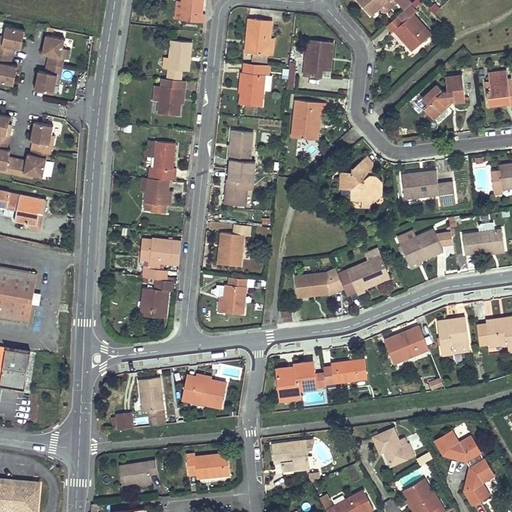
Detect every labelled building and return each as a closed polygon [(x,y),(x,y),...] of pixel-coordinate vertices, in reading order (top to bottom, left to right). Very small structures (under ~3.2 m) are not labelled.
[(182,0),(183,0),(181,20),(204,22),(205,13),(203,13),(204,0),(182,0)] [(357,0),(371,15),(380,7),(385,13),(397,1),(401,5),(406,0),(357,0)] [(413,2),(411,0),(406,0),(401,5),(405,9),(413,2)] [(398,14),(386,25),(392,32),(396,28),(407,40),(405,42),(413,50),(431,33),(413,13),(404,21),(398,14)] [(273,20),(249,17),(246,52),(269,55),(271,37),(273,20)] [(192,42),(171,39),(168,78),(182,79),(183,70),(188,70),(192,42)] [(333,43),(308,39),(304,75),(321,77),(322,68),(327,69),(328,57),(331,57),(333,43)] [(1,60),(0,65),(0,81),(15,84),(19,64),(1,60)] [(244,63),(244,65),(266,67),(266,74),(269,75),(271,65),(244,63)] [(266,67),(244,65),(244,72),(241,71),(240,80),(243,80),(241,91),(240,103),(263,105),(266,74),(266,67)] [(39,68),(35,88),(56,92),(60,73),(39,68)] [(507,70),(489,72),(490,81),(491,90),(487,90),(488,101),(510,99),(511,103),(511,105),(511,84),(509,85),(508,78),(507,70)] [(429,104),(423,108),(433,119),(447,106),(446,104),(452,98),(453,101),(465,100),(462,74),(446,76),(447,90),(443,90),(437,84),(423,97),(429,104)] [(168,78),(162,77),(158,113),(178,115),(180,102),(181,88),(184,89),(185,80),(182,79),(168,78)] [(325,102),(296,99),(292,137),(315,139),(316,129),(320,129),(321,113),(324,113),(325,102)] [(8,148),(12,114),(0,112),(0,166),(8,167),(7,172),(44,177),(47,154),(51,154),(55,123),(33,120),(28,159),(11,156),(12,148),(8,148)] [(253,132),(232,130),(229,159),(231,159),(230,169),(254,171),(256,162),(251,161),(253,132)] [(176,142),(157,140),(153,166),(150,166),(148,177),(170,180),(174,180),(175,168),(173,168),(176,142)] [(374,161),(368,155),(365,158),(371,163),(366,167),(372,174),(374,161)] [(352,172),(343,171),(342,188),(352,188),(351,196),(363,196),(363,200),(363,205),(372,205),(372,201),(380,193),(382,194),(382,186),(379,182),(382,180),(376,173),(372,174),(366,167),(371,163),(365,158),(354,168),(352,167),(352,172)] [(511,163),(507,164),(507,169),(501,170),(492,171),(493,182),(502,181),(503,188),(511,186),(511,163)] [(254,171),(230,169),(228,178),(227,178),(224,203),(245,205),(247,189),(248,180),(253,181),(254,171)] [(409,172),(401,173),(404,197),(440,193),(441,204),(456,202),(453,181),(438,183),(437,171),(424,172),(425,174),(409,176),(409,172)] [(170,180),(148,177),(145,202),(152,203),(151,212),(166,213),(167,204),(168,190),(170,180)] [(493,182),(494,195),(503,194),(503,188),(502,181),(493,182)] [(46,199),(0,189),(0,204),(8,206),(8,203),(18,205),(15,219),(37,223),(40,212),(44,212),(46,199)] [(397,237),(401,245),(404,253),(409,264),(420,260),(444,250),(442,246),(437,234),(434,229),(416,237),(413,231),(397,237)] [(502,229),(463,234),(465,252),(492,249),(505,247),(502,229)] [(244,234),(221,232),(220,246),(223,246),(221,255),(219,255),(218,263),(241,266),(244,234)] [(452,232),(444,233),(445,245),(454,244),(452,232)] [(444,233),(437,234),(442,246),(445,245),(444,233)] [(181,241),(153,238),(149,277),(157,278),(166,279),(167,270),(160,269),(160,262),(179,264),(181,241)] [(388,271),(381,254),(338,272),(344,289),(347,295),(356,292),(357,294),(365,291),(363,287),(373,284),(372,281),(376,280),(377,282),(383,279),(382,274),(388,271)] [(37,273),(0,266),(0,315),(29,321),(37,273)] [(338,272),(336,267),(326,272),(295,275),(298,297),(305,296),(305,293),(316,291),(316,294),(329,293),(328,289),(331,288),(334,293),(344,289),(338,272)] [(247,278),(230,276),(229,284),(226,283),(225,296),(223,311),(243,313),(247,278)] [(166,279),(157,278),(156,288),(144,287),(141,314),(167,317),(167,311),(165,310),(167,289),(171,290),(173,280),(166,279)] [(292,310),(282,311),(283,321),(293,320),(292,310)] [(447,318),(437,319),(442,354),(452,353),(451,345),(469,342),(465,316),(456,317),(456,319),(447,321),(447,318)] [(494,319),(486,320),(489,346),(507,343),(509,352),(511,351),(511,316),(504,317),(504,321),(495,322),(494,319)] [(397,334),(384,339),(394,362),(429,347),(420,325),(410,329),(411,331),(398,337),(397,334)] [(31,351),(0,345),(0,384),(25,388),(31,351)] [(333,366),(324,367),(325,373),(326,383),(367,378),(365,359),(333,362),(333,366)] [(288,366),(277,368),(281,400),(300,398),(299,389),(316,386),(315,374),(313,361),(295,363),(296,368),(288,369),(288,366)] [(195,384),(185,381),(182,399),(192,401),(192,398),(206,401),(206,404),(221,407),(226,382),(210,379),(209,384),(202,382),(204,375),(197,373),(196,376),(195,384)] [(325,373),(315,374),(316,386),(326,385),(326,383),(325,373)] [(196,376),(187,374),(185,381),(195,384),(196,376)] [(160,376),(139,378),(142,411),(149,410),(151,425),(166,423),(160,376)] [(437,379),(430,381),(433,388),(440,385),(437,379)] [(130,412),(116,413),(118,429),(132,427),(130,412)] [(378,431),(373,434),(381,453),(385,451),(391,465),(415,455),(409,443),(408,443),(402,446),(400,440),(394,428),(380,434),(378,431)] [(452,431),(435,441),(444,455),(447,453),(448,456),(466,460),(473,471),(470,473),(465,490),(473,504),(490,494),(483,482),(496,474),(488,462),(487,463),(478,448),(479,448),(471,436),(459,443),(452,431)] [(405,437),(400,440),(402,446),(408,443),(405,437)] [(307,440),(273,444),(275,461),(282,461),(284,471),(310,468),(307,440)] [(196,452),(187,453),(189,474),(197,474),(198,477),(230,473),(228,452),(196,455),(196,452)] [(156,460),(120,465),(123,485),(138,482),(151,480),(151,474),(158,473),(156,460)] [(0,483),(40,489),(40,483),(0,478),(0,483)] [(433,491),(425,478),(404,490),(409,498),(417,511),(443,511),(447,510),(442,503),(439,506),(431,492),(433,491)] [(37,511),(40,489),(0,483),(0,509),(21,511),(37,511)] [(364,489),(327,509),(328,511),(366,511),(374,508),(364,489)] [(442,503),(434,490),(433,491),(431,492),(439,506),(442,503)] [(417,511),(409,498),(407,500),(414,511),(417,511)] [(479,511),(486,511),(482,503),(477,507),(479,511)]
